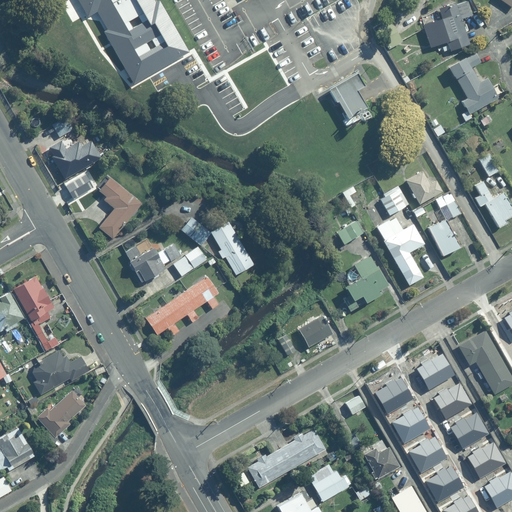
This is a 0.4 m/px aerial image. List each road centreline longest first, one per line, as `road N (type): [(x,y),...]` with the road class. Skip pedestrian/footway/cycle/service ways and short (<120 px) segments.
road 1 (residential): [(182,454),(511,266)]
road 2 (residential): [(0,498),(67,452),(127,359)]
road 3 (tertiary): [(127,359),(49,220)]
